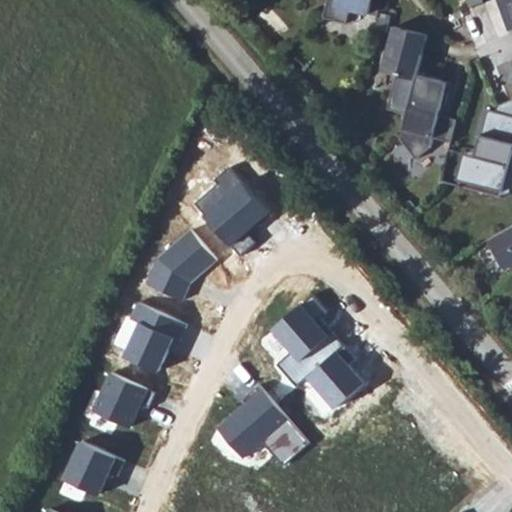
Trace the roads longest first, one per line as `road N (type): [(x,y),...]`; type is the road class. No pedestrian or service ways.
road 1 (residential): [(511,478),(302,244),(248,287),(146,511)]
road 2 (unclassified): [(189,0),(511,380)]
